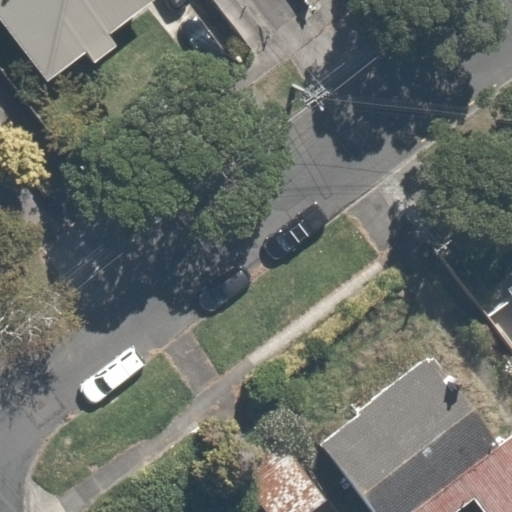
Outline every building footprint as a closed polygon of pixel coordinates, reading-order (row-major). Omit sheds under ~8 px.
[(0,0),(0,39),(30,77),(129,0),(0,0)] [(511,279),(492,295),(511,320),(511,279)] [(511,511),(511,420),(483,440),(416,356),(308,443),(363,511),(432,511),(459,490),(473,511),(511,511)] [(247,511),(307,511),(323,501),(269,429),(215,469),(247,511)] [(331,511),(323,501),(307,511),(331,511)]
